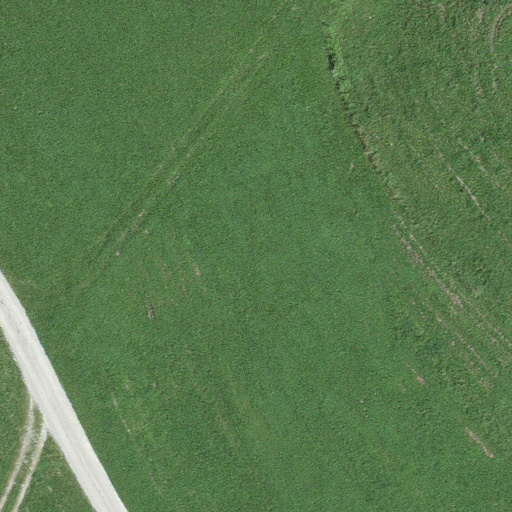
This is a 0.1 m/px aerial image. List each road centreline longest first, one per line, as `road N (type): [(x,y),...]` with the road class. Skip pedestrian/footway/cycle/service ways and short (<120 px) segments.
road 1 (track): [(49,397),(112,511)]
road 2 (track): [(8,511),(49,397)]
